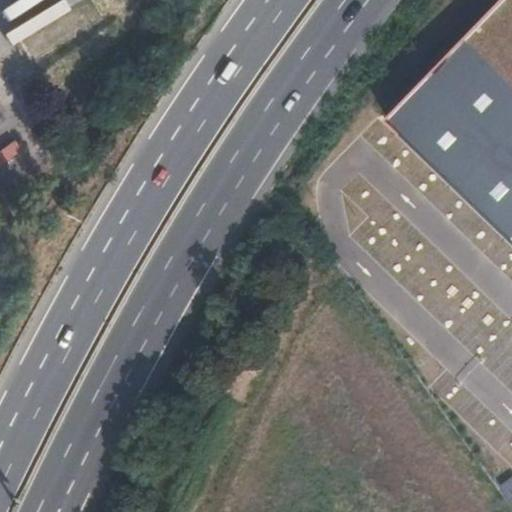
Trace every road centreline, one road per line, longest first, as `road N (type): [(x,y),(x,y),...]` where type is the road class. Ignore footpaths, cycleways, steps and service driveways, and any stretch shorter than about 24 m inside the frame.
road 1 (trunk): [(120,371),(227,183),(356,0)]
road 2 (trunk): [(274,0),(167,158),(55,350)]
road 3 (trunk): [(47,511),(120,371)]
road 4 (trunk): [(65,511),(120,371)]
road 5 (trunk): [(55,350),(0,483)]
